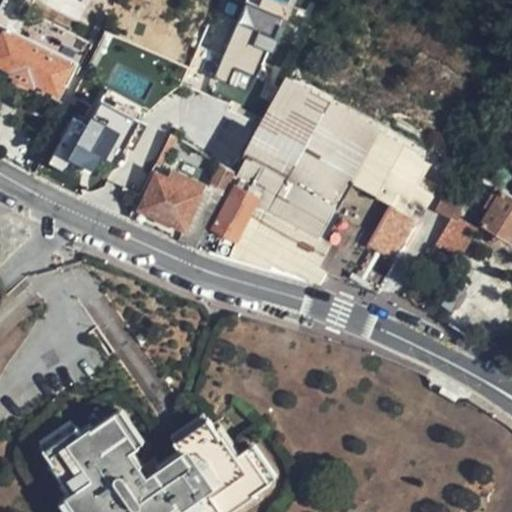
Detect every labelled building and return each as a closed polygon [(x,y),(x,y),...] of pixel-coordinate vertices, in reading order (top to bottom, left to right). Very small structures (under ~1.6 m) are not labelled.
[(267,48),(277,52),(294,0),(245,0),(220,76),(253,87),(267,48)] [(73,65),(7,34),(0,47),(0,64),(58,93),(73,65)] [(167,45),(160,58),(183,70),(189,56),(167,45)] [(286,74),(235,172),(223,195),(198,247),(226,258),(268,271),(272,266),(290,274),(292,270),(316,282),(324,268),(315,263),(329,240),(321,235),(328,222),(394,259),(417,219),(419,220),(434,194),(419,184),(429,166),(419,148),(286,74)] [(74,174),(98,129),(76,118),(53,164),(74,174)] [(235,172),(217,164),(206,186),(223,195),(235,172)] [(186,228),(206,186),(174,171),(170,179),(160,173),(143,207),(186,228)] [(198,247),(223,195),(206,186),(186,228),(181,241),(198,247)] [(511,242),(511,193),(505,189),(483,224),(511,242)] [(438,246),(422,272),(442,284),(459,258),(438,246)] [(220,511),(261,484),(237,450),(228,456),(202,419),(167,442),(175,454),(137,479),(120,455),(129,448),(106,414),(75,435),(69,428),(36,450),(62,491),(57,495),(68,511),(160,511),(162,511),(163,511),(220,511)]
